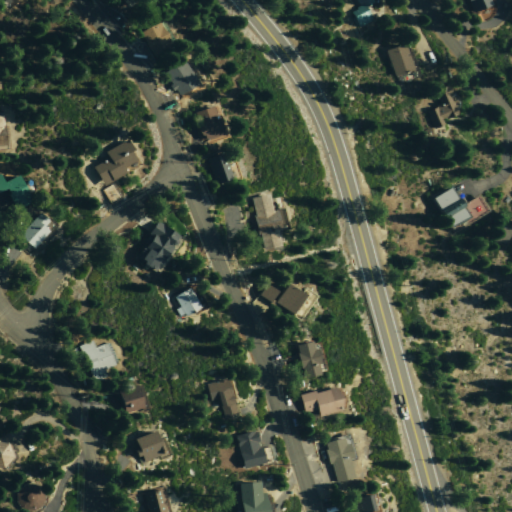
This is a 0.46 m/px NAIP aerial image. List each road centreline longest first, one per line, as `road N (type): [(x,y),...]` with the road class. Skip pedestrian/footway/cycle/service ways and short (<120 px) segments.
road 1 (primary): [(435,511),(331,140),(295,69),(240,0)]
road 2 (residential): [(310,511),(292,447),(179,171)]
road 3 (residential): [(89,511),(85,434),(40,330),(9,324),(0,312)]
road 4 (residential): [(40,330),(42,290),(62,260),(179,171)]
road 5 (residential): [(179,171),(145,87),(75,0)]
road 6 (residential): [(416,0),(511,119)]
